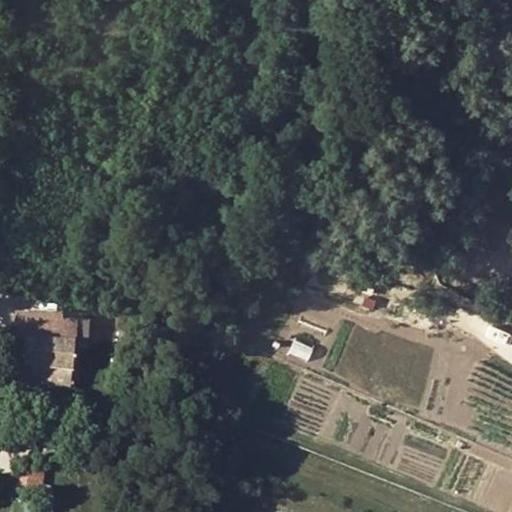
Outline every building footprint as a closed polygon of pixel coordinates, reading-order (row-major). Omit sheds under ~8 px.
[(511,303),(495,295),(491,305),(511,315),(511,303)] [(71,372),(74,336),(75,318),(14,313),(13,339),(25,340),(23,368),(71,372)] [(75,318),(74,336),(87,337),(88,319),(75,318)] [(25,340),(13,339),(9,384),(69,390),(71,372),(23,368),(25,340)] [(21,483),(21,473),(10,472),(9,482),(21,483)] [(21,473),(21,483),(30,483),(30,474),(21,473)]
